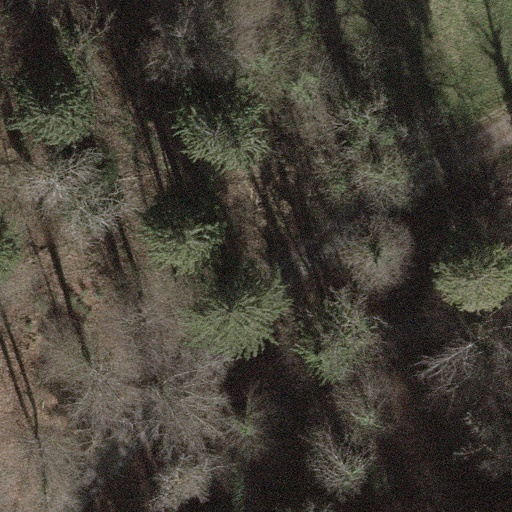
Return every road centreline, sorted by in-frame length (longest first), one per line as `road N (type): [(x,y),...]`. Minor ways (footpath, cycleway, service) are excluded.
road 1 (track): [(68,511),(165,400),(318,262)]
road 2 (track): [(511,139),(318,262)]
